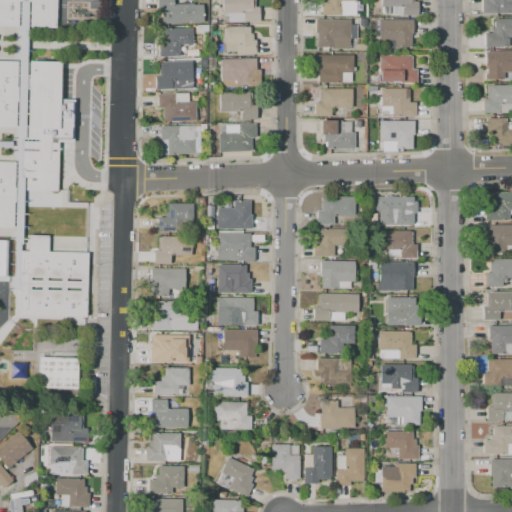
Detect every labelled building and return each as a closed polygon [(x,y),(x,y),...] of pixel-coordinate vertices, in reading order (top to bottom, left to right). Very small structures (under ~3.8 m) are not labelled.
[(21,0),(21,1),(17,1),(16,26),(0,25),(0,0),(21,0)] [(23,0),(53,0),(53,27),(27,27),(28,1),(23,1),(23,0)] [(155,0),(172,0),(172,4),(200,3),(201,22),(163,23),(163,8),(156,8),(155,0)] [(220,0),(253,0),(253,7),(258,7),(258,22),(242,22),(242,12),(221,13),(220,0)] [(354,0),(354,15),(321,16),(321,0),(354,0)] [(380,0),(412,0),(412,2),(416,2),(416,15),(400,15),(400,6),(380,6),(380,0)] [(511,0),(511,13),(480,13),(480,0),(511,0)] [(492,19),(511,18),(511,37),(507,37),(507,48),(483,48),(483,33),(490,33),(490,27),(492,27),(492,19)] [(314,20),(348,20),(347,49),(315,49),(316,33),(314,33),(314,20)] [(378,20),(411,20),(411,48),(393,48),(393,39),(378,39),(378,20)] [(220,27),(220,52),(234,52),(234,55),(254,54),(254,40),(251,40),(251,33),(248,33),(248,26),(220,27)] [(163,28),(191,28),(191,45),(179,45),(179,56),(157,56),(157,41),(163,41),(163,28)] [(485,52),(511,51),(511,71),(502,71),(502,81),(485,81),(485,52)] [(314,55),(351,55),(351,73),(340,73),(340,83),(317,83),(317,71),(314,71),(314,55)] [(378,56),(411,56),(411,69),(416,69),(415,83),(378,83),(378,70),(402,70),(402,66),(378,65),(378,56)] [(220,59),(220,80),(238,80),(238,84),(252,84),(252,72),(255,72),(254,58),(220,59)] [(0,61),(16,62),(15,127),(0,126),(0,61)] [(27,61),(58,62),(57,99),(72,99),(73,99),(72,141),(69,141),(56,141),(54,189),(54,190),(24,189),(24,176),(20,176),(21,137),(25,137),(27,61)] [(159,62),(190,61),(191,89),(154,90),(154,75),(160,75),(159,62)] [(486,85),(511,85),(511,114),(479,114),(479,99),(486,99),(486,85)] [(380,88),(408,88),(408,103),(414,103),(414,117),(391,117),(391,107),(380,107),(380,88)] [(318,89),(350,89),(350,107),(330,107),(330,114),(321,114),(321,116),(313,116),(313,102),(318,102),(318,89)] [(218,93),(218,110),(239,110),(239,119),(255,119),(255,105),(250,105),(250,92),(218,93)] [(156,94),(173,94),(173,102),(194,102),(195,121),(162,121),(161,108),(156,108),(156,94)] [(483,118),(505,118),(505,129),(511,129),(511,145),(490,145),(490,129),(483,129),(483,118)] [(317,121),(339,121),(339,132),(353,132),(353,149),(325,149),(325,141),(322,141),(322,135),(317,135),(317,121)] [(378,121),(412,121),(412,135),(410,135),(410,149),(395,149),(395,152),(380,152),(380,141),(378,141),(378,121)] [(217,134),(217,152),(250,151),(250,137),(254,137),(253,124),(237,124),(237,133),(217,134)] [(158,127),(198,126),(199,153),(166,153),(166,139),(159,139),(158,127)] [(0,161),(14,162),(12,228),(0,227),(0,161)] [(511,192),(492,193),(492,202),(490,202),(490,207),(483,207),(483,221),(507,221),(507,210),(511,210),(511,192)] [(320,196),(353,197),(353,216),(332,216),(332,224),(315,224),(315,210),(320,210),(320,196)] [(378,197),(406,197),(406,204),(409,204),(409,211),(412,211),(412,225),(378,225),(378,197)] [(215,208),(215,229),(251,229),(251,214),(248,214),(248,200),(231,200),(231,208),(215,208)] [(166,203),(191,204),(191,224),(173,223),(173,232),(156,231),(156,218),(163,218),(163,212),(166,212),(166,203)] [(511,225),(485,226),(486,255),(505,254),(505,246),(511,246),(511,225)] [(317,229),(343,229),(343,245),(333,245),(333,256),(312,256),(312,241),(317,241),(317,229)] [(379,231),(410,231),(410,244),(415,244),(415,258),(398,258),(399,250),(378,249),(379,231)] [(216,234),(216,260),(254,260),(254,247),(249,247),(249,233),(216,234)] [(19,251),(17,316),(84,317),(85,252),(84,252),(45,251),(45,235),(27,235),(26,251),(19,251)] [(189,237),(189,255),(169,255),(169,264),(152,264),(152,250),(157,250),(157,237),(189,237)] [(489,259),(511,259),(511,284),(500,284),(500,287),(484,287),(484,273),(489,273),(489,259)] [(318,261),(352,261),(352,282),(336,282),(336,288),(320,288),(320,272),(318,272),(318,261)] [(378,263),(411,263),(412,277),(410,277),(410,291),(375,291),(375,282),(378,282),(378,263)] [(216,265),(243,266),(243,273),(247,273),(247,279),(249,279),(248,293),(216,292),(216,265)] [(149,268),(183,269),(183,289),(168,289),(167,295),(149,295),(149,268)] [(511,292),(485,292),(485,305),(482,305),(482,320),(497,320),(497,311),(511,311),(511,292)] [(317,294),(356,295),(356,313),(328,312),(328,322),(311,321),(311,305),(317,305),(317,294)] [(215,298),(251,298),(251,311),(257,311),(257,325),(238,325),(238,316),(215,316),(215,298)] [(385,298),(413,298),(413,313),(419,313),(419,325),(385,325),(385,298)] [(156,302),(195,302),(195,328),(177,327),(177,330),(150,330),(150,310),(156,310),(156,302)] [(327,325),(353,326),(352,343),(339,343),(339,353),(317,353),(317,339),(327,339),(327,325)] [(487,325),(511,325),(511,353),(489,353),(489,340),(487,340),(487,325)] [(221,330),(254,330),(254,344),(252,344),(252,357),(237,357),(237,350),(221,350),(221,330)] [(377,332),(409,332),(409,345),(414,345),(414,359),(397,359),(397,350),(377,350),(377,332)] [(152,335),(184,335),(184,362),(146,362),(146,348),(152,348),(152,335)] [(37,358),(37,360),(36,387),(74,389),(75,359),(37,358)] [(315,359),(345,359),(345,365),(350,365),(350,383),(319,383),(319,372),(315,372),(315,359)] [(487,359),(511,359),(511,378),(498,378),(498,386),(481,386),(481,374),(487,374),(487,359)] [(379,365),(412,365),(412,378),(416,378),(416,393),(399,392),(399,389),(379,389),(379,365)] [(162,367),(188,367),(188,385),(176,385),(176,395),(152,395),(152,381),(159,381),(159,376),(162,376),(162,367)] [(206,369),(238,369),(238,373),(240,373),(240,376),(243,376),(243,383),(245,383),(245,396),(212,396),(212,382),(206,382),(206,369)] [(491,393),(511,393),(511,412),(501,412),(501,422),(484,422),(484,407),(491,407),(491,393)] [(384,396),(419,396),(419,411),(417,411),(417,424),(400,424),(400,417),(384,417),(384,396)] [(149,399),(165,400),(165,408),(186,408),(186,428),(153,427),(153,410),(149,410),(149,399)] [(319,401),(336,401),(336,408),(353,408),(353,428),(321,429),(321,424),(318,424),(317,415),(319,415),(319,401)] [(212,402),(245,402),(245,416),(249,416),(249,430),(218,430),(218,421),(212,421),(212,402)] [(0,414),(19,415),(18,427),(0,426),(0,414)] [(50,414),(81,414),(81,429),(86,429),(86,443),(50,442),(50,414)] [(491,426),(511,426),(511,445),(505,445),(505,454),(482,454),(482,440),(491,440),(491,426)] [(0,487),(1,488),(11,480),(3,471),(31,449),(16,431),(0,443),(0,487)] [(382,432),(411,432),(411,439),(414,439),(414,446),(416,446),(416,459),(396,459),(396,448),(382,447),(382,432)] [(151,434),(178,434),(178,461),(144,461),(144,447),(147,447),(147,441),(151,441),(151,434)] [(269,445),(288,445),(288,456),(298,456),(298,479),(284,479),(284,472),(278,472),(278,469),(270,469),(269,445)] [(47,447),(81,448),(81,461),(86,461),(86,476),(68,476),(68,467),(47,467),(47,447)] [(311,447),(330,447),(330,476),(316,476),(316,483),(302,483),(302,467),(311,467),(311,447)] [(343,449),(362,449),(362,482),(349,482),(349,486),(334,486),(334,468),(342,468),(343,449)] [(216,483),(245,496),(251,484),(249,483),(252,478),(249,477),(252,469),(226,457),(220,472),(221,472),(216,483)] [(489,459),(511,459),(511,486),(488,486),(489,459)] [(379,467),(379,491),(407,491),(407,484),(410,484),(410,479),(412,479),(412,464),(393,464),(393,467),(379,467)] [(156,466),(182,466),(181,487),(170,487),(170,494),(147,494),(147,480),(153,480),(153,475),(156,475),(156,466)] [(54,479),(84,479),(83,493),(87,493),(87,507),(67,507),(67,494),(54,494),(54,479)] [(20,511),(19,499),(7,500),(7,511),(20,511)] [(147,511),(147,499),(180,499),(180,511),(147,511)] [(210,511),(211,500),(238,501),(238,511),(210,511)]
